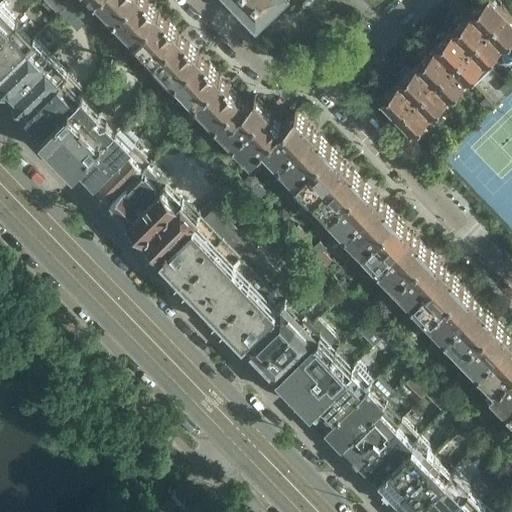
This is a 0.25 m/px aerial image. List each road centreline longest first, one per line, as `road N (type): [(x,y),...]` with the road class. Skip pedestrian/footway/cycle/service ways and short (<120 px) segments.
road 1 (secondary): [(346,511),(0,155)]
road 2 (secondary): [(0,212),(290,511)]
road 3 (residential): [(325,83),(511,279)]
road 4 (residential): [(194,0),(266,74),(325,83)]
road 5 (residential): [(325,83),(413,0)]
